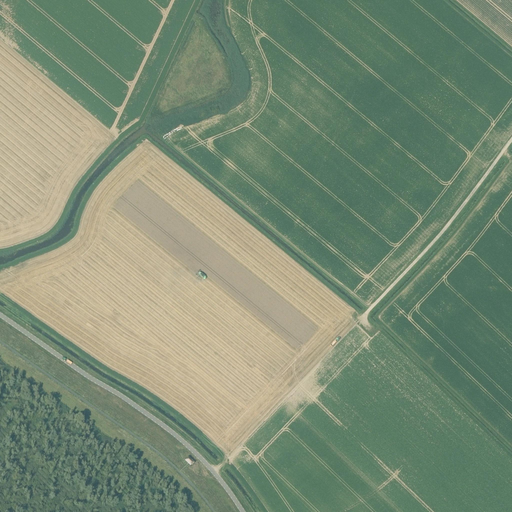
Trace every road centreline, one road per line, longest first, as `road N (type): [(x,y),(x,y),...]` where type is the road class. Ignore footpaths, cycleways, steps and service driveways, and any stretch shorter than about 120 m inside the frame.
road 1 (unclassified): [(242,511),(182,441),(0,317)]
road 2 (track): [(369,311),(511,142)]
